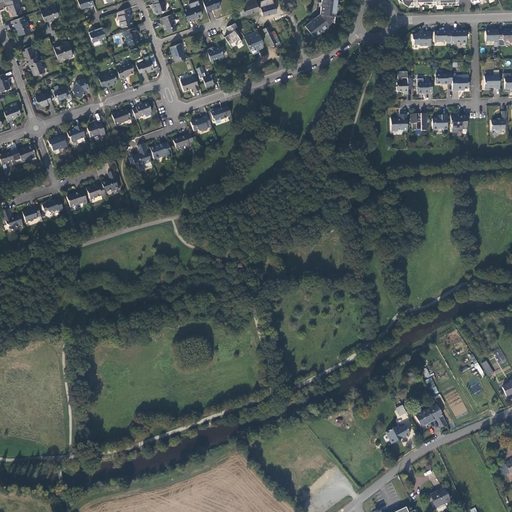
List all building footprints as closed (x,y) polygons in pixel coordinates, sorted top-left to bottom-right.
[(20,2),(19,0),(11,0),(6,2),(8,6),(7,6),(9,10),(10,10),(12,17),(22,14),(18,3),(20,2)] [(89,7),(94,6),(92,0),(77,0),(80,9),(88,6),(89,7)] [(162,0),(152,0),(153,5),(155,5),(155,7),(154,7),(156,13),(159,14),(162,12),(162,11),(165,10),(166,8),(165,5),(166,3),(165,0),(163,1),(162,0)] [(203,0),(207,12),(212,10),(212,9),(214,8),(216,9),(219,8),(219,6),(218,3),(219,1),(218,0),(203,0)] [(255,0),(246,0),(241,2),(246,15),(259,10),(259,9),(258,9),(256,3),(255,0)] [(266,0),(256,3),(258,9),(259,9),(261,9),(274,5),(272,0),(266,0)] [(320,14),(317,16),(314,19),(313,17),(309,20),(310,21),(304,26),(314,37),(320,33),(320,32),(322,30),(323,31),(329,26),(333,18),(335,15),(335,10),(336,8),(334,8),(335,4),(336,5),(336,0),(321,0),(321,2),(320,2),(319,6),(321,6),(321,8),(320,14)] [(184,10),(188,22),(192,20),(192,19),(195,18),(197,19),(202,17),(202,15),(201,11),(201,9),(200,5),(184,10)] [(263,16),(276,13),(274,5),(261,9),(263,16)] [(41,12),(45,22),(49,21),(49,23),(54,21),(54,19),(58,18),(59,15),(55,7),(41,12)] [(131,12),(129,8),(118,12),(119,16),(118,16),(120,22),(119,23),(121,27),(122,28),(132,24),(130,18),(131,15),(130,13),(131,12)] [(176,26),(172,14),(161,18),(163,22),(164,22),(167,29),(176,26)] [(24,17),(13,21),(15,27),(16,27),(18,30),(17,30),(19,36),(25,34),(26,32),(31,30),(28,24),(27,24),(24,17)] [(224,37),(231,48),(237,45),(239,48),(244,45),(234,29),(238,27),(235,23),(226,28),(230,34),(224,37)] [(92,43),(106,39),(105,38),(101,26),(94,29),(95,31),(89,33),(92,43)] [(136,31),(135,27),(125,31),(126,35),(127,35),(128,38),(126,41),(128,44),(129,45),(133,44),(134,45),(140,43),(138,38),(137,39),(136,36),(138,35),(137,31),(136,31)] [(275,44),(279,42),(277,39),(274,40),(271,33),(267,27),(263,29),(266,35),(265,35),(270,46),(275,43),(275,44)] [(497,32),(498,41),(502,41),(504,42),(507,42),(509,43),(511,42),(511,29),(508,29),(508,30),(505,30),(505,31),(497,32)] [(458,30),(450,31),(451,43),(451,44),(454,44),(456,42),(459,43),(461,44),(466,44),(465,31),(458,32),(458,30)] [(497,32),(497,30),(492,30),(492,31),(485,31),(486,42),(493,42),(493,43),(498,42),(498,41),(497,32)] [(245,37),(251,52),(257,50),(255,47),(263,44),(257,31),(245,37)] [(451,43),(450,31),(445,31),(445,32),(434,32),(434,42),(446,42),(446,43),(451,43)] [(431,46),(430,32),(423,32),(424,35),(422,35),(419,33),(418,35),(412,35),(412,40),(414,41),(413,46),(418,46),(420,47),(431,46)] [(62,43),(53,46),(56,55),(57,59),(62,57),(65,59),(68,58),(68,59),(73,57),(70,46),(68,46),(65,45),(63,45),(62,43)] [(174,58),(175,62),(187,58),(186,54),(184,55),(182,50),(183,49),(181,43),(170,47),(173,54),(172,54),(173,59),(174,58)] [(23,52),(28,65),(30,64),(39,61),(37,57),(35,57),(31,47),(25,49),(26,51),(23,52)] [(214,47),(207,49),(207,51),(212,63),(216,62),(215,59),(218,58),(219,59),(222,58),(223,56),(224,56),(222,53),(225,52),(223,47),(221,48),(218,49),(217,47),(214,48),(214,47)] [(137,65),(140,73),(143,72),(144,73),(149,71),(150,72),(155,70),(151,60),(137,65)] [(44,73),(40,61),(39,61),(30,64),(32,69),(33,69),(33,71),(33,72),(34,76),(35,76),(44,73)] [(116,67),(120,80),(126,78),(125,75),(134,72),(130,62),(116,67)] [(245,68),(249,74),(258,69),(256,65),(255,66),(253,63),(245,68)] [(213,83),(218,81),(216,77),(215,73),(211,75),(210,74),(205,76),(202,67),(196,69),(200,79),(203,78),(206,87),(210,86),(210,85),(213,84),(213,83)] [(101,85),(102,88),(106,86),(106,87),(111,86),(110,85),(116,83),(117,81),(114,71),(109,73),(107,75),(102,76),(102,74),(98,76),(101,85)] [(397,83),(396,83),(397,87),(396,88),(396,91),(397,92),(403,92),(404,94),(408,94),(407,90),(407,88),(412,88),(412,75),(407,76),(407,71),(397,72),(398,83),(397,83)] [(451,78),(451,73),(447,73),(447,74),(435,75),(436,84),(442,83),(442,84),(447,84),(447,83),(452,83),(451,78)] [(5,78),(4,74),(0,75),(0,90),(1,92),(10,89),(9,84),(8,84),(6,78),(5,78)] [(499,89),(499,75),(484,76),(484,88),(494,87),(494,89),(499,89)] [(193,92),(199,90),(195,76),(181,80),(181,81),(184,91),(189,89),(192,88),(193,92)] [(89,89),(86,78),(77,81),(73,90),(77,92),(75,95),(81,99),(83,96),(84,96),(85,93),(84,92),(85,90),(89,89)] [(452,83),(452,91),(462,91),(462,89),(467,89),(468,88),(468,78),(461,79),(461,78),(456,78),(451,78),(452,83)] [(428,93),(432,93),(432,82),(427,82),(427,84),(417,84),(417,94),(422,94),(422,93),(424,93),(424,94),(428,94),(428,93)] [(70,93),(67,85),(59,88),(59,89),(54,91),(54,93),(55,98),(57,97),(58,100),(67,97),(67,96),(66,94),(70,93)] [(48,104),(52,102),(48,93),(35,98),(37,103),(36,106),(41,108),(42,106),(43,105),(44,107),(49,105),(48,104)] [(136,108),(133,109),(136,120),(140,118),(140,117),(151,112),(148,103),(136,107),(136,108)] [(4,111),(8,121),(11,120),(11,119),(15,118),(14,117),(20,115),(21,113),(18,106),(4,111)] [(230,114),(228,106),(222,108),(222,107),(213,110),(213,111),(210,112),(212,119),(214,119),(214,121),(220,119),(220,120),(226,118),(226,117),(228,116),(230,114)] [(127,110),(112,115),(116,127),(121,126),(120,124),(131,120),(127,110)] [(506,129),(506,111),(501,111),(501,118),(496,119),(496,120),(493,120),(493,122),(490,122),(490,131),(494,131),(497,134),(499,134),(499,131),(504,131),(504,129),(506,129)] [(427,130),(426,113),(420,113),(420,116),(418,116),(418,113),(410,114),(410,123),(411,123),(411,130),(415,130),(416,129),(421,129),(421,130),(427,130)] [(407,131),(406,114),(400,114),(400,119),(397,119),(396,118),(391,118),(391,131),(397,131),(397,130),(401,130),(403,131),(407,131)] [(211,126),(207,115),(202,117),(202,118),(197,120),(194,121),(194,120),(191,121),(190,122),(193,131),(197,130),(201,132),(203,131),(207,130),(208,128),(211,126)] [(447,130),(446,115),(441,115),(441,116),(441,117),(437,117),(433,117),(432,118),(432,128),(433,130),(436,130),(438,129),(442,129),(443,130),(447,130)] [(467,129),(466,119),(466,115),(461,115),(461,117),(458,117),(457,118),(455,116),(450,116),(450,124),(452,124),(452,128),(457,128),(457,130),(462,130),(462,129),(467,129)] [(105,135),(101,124),(98,125),(96,122),(89,124),(90,127),(87,129),(90,138),(100,134),(101,136),(105,135)] [(85,138),(81,125),(74,128),(74,130),(67,133),(68,138),(70,139),(71,141),(72,143),(73,144),(76,143),(77,141),(85,138)] [(188,144),(193,142),(190,134),(180,137),(180,138),(173,140),(176,150),(188,145),(188,144)] [(67,147),(63,135),(59,137),(59,138),(48,142),(50,147),(52,147),(53,151),(57,149),(59,150),(67,147)] [(167,156),(172,154),(168,143),(163,144),(162,144),(158,145),(158,146),(155,147),(154,146),(150,148),(155,163),(156,162),(155,160),(159,159),(159,158),(166,156),(167,156)] [(144,164),(151,162),(144,144),(137,146),(139,155),(132,157),(135,165),(138,164),(139,168),(144,166),(144,164)] [(21,150),(18,151),(22,163),(26,161),(25,159),(29,158),(31,158),(36,157),(32,146),(25,148),(21,149),(21,150)] [(2,154),(0,154),(0,160),(2,165),(14,161),(13,156),(12,156),(10,152),(3,155),(2,154)] [(106,180),(101,182),(102,185),(105,192),(110,190),(111,192),(120,189),(114,171),(108,173),(108,175),(110,180),(109,181),(108,183),(107,183),(106,180)] [(102,198),(106,196),(105,192),(102,185),(98,186),(98,185),(93,187),(91,188),(91,187),(86,189),(90,200),(101,196),(102,198)] [(87,204),(83,190),(78,192),(79,193),(72,196),(70,195),(69,195),(67,196),(67,198),(70,208),(83,204),(84,205),(87,204)] [(64,212),(59,199),(56,200),(55,200),(50,202),(46,203),(46,204),(42,205),(44,212),(48,210),(48,212),(51,213),(53,212),(54,213),(59,211),(59,213),(64,212)] [(41,216),(37,206),(33,207),(34,209),(27,212),(27,211),(25,211),(22,212),(26,223),(38,218),(37,217),(41,216)] [(22,224),(19,215),(11,218),(8,210),(8,209),(1,211),(4,220),(5,221),(6,224),(10,226),(9,229),(15,232),(18,225),(21,224),(22,224)] [(499,364),(506,360),(501,349),(494,353),(499,364)] [(470,355),(481,377),(484,375),(473,353),(470,355)] [(485,360),(481,363),(489,375),(493,373),(485,360)] [(426,379),(431,395),(438,393),(432,377),(426,379)] [(502,386),(505,395),(511,392),(511,379),(509,381),(510,383),(502,386)] [(451,408),(456,416),(467,410),(462,401),(451,408)] [(436,418),(441,415),(435,403),(414,414),(420,426),(436,418)] [(405,411),(403,406),(402,404),(396,407),(400,414),(405,411)] [(443,425),(446,423),(441,415),(436,418),(440,426),(443,425)] [(390,427),(397,438),(409,432),(404,424),(399,426),(395,428),(393,425),(390,427)] [(391,441),(397,438),(390,427),(384,430),(391,441)] [(451,499),(444,487),(430,494),(436,506),(445,501),(446,502),(451,499)]
